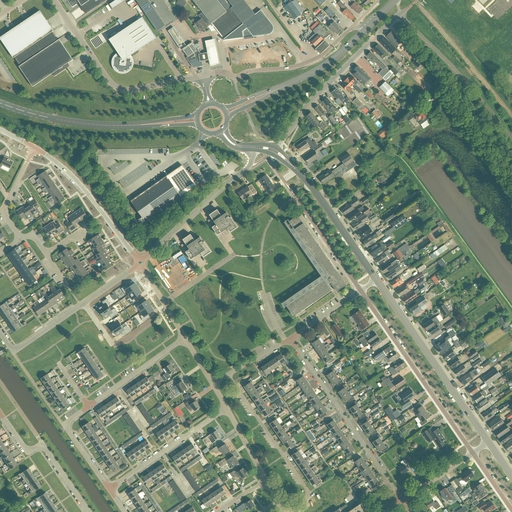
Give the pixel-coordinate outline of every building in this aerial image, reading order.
[(116,0),(110,5),(112,9),(125,0),(116,0)] [(179,0),(176,4),(183,9),(188,2),(184,0),(179,0)] [(254,36),(269,34),(271,33),(273,32),(274,30),(274,28),(274,26),(273,24),(262,9),(256,14),(245,0),(192,0),(211,23),(212,22),(225,39),(244,37),(243,30),(247,27),(254,36)] [(302,15),(292,1),(291,1),(293,0),(289,0),(283,5),(284,7),(294,20),(300,16),(302,15)] [(359,14),(363,10),(352,0),(350,0),(349,2),(352,5),(350,7),(354,11),(355,10),(359,14)] [(511,0),(495,0),(486,10),(496,21),(511,4),(511,0)] [(148,1),(140,6),(143,10),(151,5),(148,1)] [(352,21),(355,18),(351,14),(351,13),(340,1),(338,4),(344,11),(343,13),(347,17),(348,17),(352,21)] [(151,5),(143,10),(145,14),(154,9),(151,5)] [(338,19),(338,18),(335,15),(334,15),(333,13),(328,8),(324,11),(330,16),(332,17),(331,18),(335,22),(335,21),(336,21),(338,20),(338,19)] [(154,9),(145,14),(148,19),(157,13),(154,9)] [(20,66),(19,67),(33,87),(53,74),(55,76),(68,67),(70,66),(68,63),(73,60),(59,40),(46,49),(40,40),(54,31),(40,11),(0,37),(0,38),(13,58),(14,58),(20,66)] [(320,21),(326,16),(322,12),(316,17),(320,21)] [(157,13),(148,19),(151,23),(159,17),(157,13)] [(202,13),(198,16),(201,19),(195,24),(202,32),(208,27),(206,24),(208,22),(202,13)] [(131,60),(130,58),(129,57),(156,38),(142,17),(109,40),(119,54),(118,55),(117,54),(117,55),(116,57),(114,59),(113,61),(113,64),(114,66),(115,68),(116,70),(119,71),(121,72),(123,72),(126,72),(128,71),(130,69),(131,67),(132,65),(131,64),(131,63),(131,62),(132,62),(132,61),(131,60)] [(159,17),(151,23),(154,27),(162,21),(159,17)] [(162,21),(154,27),(157,31),(165,25),(162,21)] [(337,35),(341,31),(338,27),(334,22),(328,27),(334,33),(334,32),(337,35)] [(313,31),(315,33),(308,40),(315,47),(321,41),(323,39),(327,37),(329,35),(329,34),(320,24),(313,31)] [(173,28),(168,31),(181,50),(182,49),(188,57),(186,58),(193,68),(203,66),(201,54),(198,50),(197,51),(192,43),(186,46),(173,28)] [(391,32),(387,37),(396,47),(401,42),(395,35),(394,36),(391,32)] [(199,60),(209,58),(210,64),(220,62),(215,37),(205,39),(207,51),(198,53),(199,60)] [(379,42),(389,52),(391,54),(396,50),(384,37),(379,42)] [(329,46),(325,40),(315,50),(320,54),(329,46)] [(383,59),(388,55),(385,52),(386,52),(378,45),(373,49),(381,57),(383,59)] [(408,45),(404,49),(412,57),(416,53),(408,45)] [(383,71),(380,73),(379,75),(382,79),(389,72),(386,68),(386,67),(375,55),(374,56),(371,52),(367,56),(374,63),(375,62),(383,71)] [(412,63),(417,68),(420,65),(415,60),(412,63)] [(371,80),(358,66),(356,66),(354,68),(354,70),(356,72),(353,74),(365,86),(371,80)] [(352,76),(349,78),(353,83),(355,86),(356,85),(359,88),(361,86),(358,83),(357,82),(357,81),(352,76)] [(362,91),(359,88),(356,85),(355,86),(353,83),(349,78),(348,78),(344,82),(344,83),(345,83),(349,87),(351,88),(353,86),(357,90),(360,93),(362,91)] [(394,90),(385,82),(380,88),(388,96),(394,90)] [(345,83),(344,83),(342,85),(347,91),(348,91),(349,92),(352,95),(354,93),(351,90),(352,89),(351,88),(349,87),(345,83)] [(335,97),(336,99),(337,99),(339,98),(342,102),(342,101),(346,105),(351,101),(347,97),(345,99),(342,95),(337,89),(335,91),(334,91),(333,91),(333,92),(332,93),(335,97)] [(374,96),(368,90),(365,93),(371,99),(374,96)] [(325,105),(329,109),(333,114),(336,111),(332,107),(334,105),(331,102),(330,103),(327,98),(326,99),(325,99),(324,100),(324,101),(323,101),(326,104),(325,105)] [(353,102),(362,111),(366,107),(357,98),(353,102)] [(324,114),(326,113),(323,110),(322,110),(319,106),(315,109),(323,118),(325,116),(324,114)] [(428,119),(421,109),(417,112),(414,114),(413,114),(415,116),(421,124),(428,119)] [(375,110),(371,113),(377,119),(381,116),(375,110)] [(315,128),(318,126),(319,127),(320,128),(321,127),(324,130),(327,127),(323,121),(321,123),(316,117),(314,117),(311,113),(307,117),(310,121),(315,128)] [(415,116),(413,114),(414,114),(413,113),(406,118),(408,122),(415,116)] [(339,125),(331,115),(328,118),(336,127),(339,130),(341,128),(339,125)] [(384,128),(381,131),(385,136),(389,133),(384,128)] [(310,138),(297,147),(299,149),(299,150),(300,151),(301,151),(301,152),(306,148),(306,149),(310,147),(312,150),(318,146),(315,141),(313,142),(310,138)] [(322,144),(313,149),(316,153),(324,147),(322,144)] [(313,153),(314,152),(313,151),(304,158),(308,164),(312,161),(313,162),(317,159),(313,153)] [(332,172),(330,170),(319,178),(324,185),(337,176),(340,177),(344,175),(343,174),(345,172),(344,170),(347,168),(346,167),(354,161),(349,154),(340,159),(344,164),(332,172)] [(0,168),(1,169),(2,166),(9,169),(13,162),(7,159),(4,157),(2,161),(0,159),(0,168)] [(127,161),(119,165),(117,162),(110,166),(114,174),(130,166),(127,161)] [(142,217),(138,220),(141,225),(142,225),(145,222),(146,222),(197,186),(193,180),(189,183),(182,172),(178,175),(174,170),(131,201),(142,217)] [(38,183),(49,176),(45,171),(38,176),(39,179),(36,181),(38,183)] [(274,187),(266,175),(259,180),(267,191),(274,187)] [(44,185),(51,180),(49,176),(38,183),(39,185),(42,183),(44,185)] [(44,192),(55,185),(51,180),(44,185),(45,188),(43,190),(44,192)] [(50,195),(58,189),(55,185),(44,192),(45,194),(48,192),(50,195)] [(238,193),(243,201),(253,194),(253,195),(257,193),(252,185),(248,187),(238,193)] [(50,201),(61,193),(58,189),(50,195),(52,197),(49,199),(50,201)] [(54,201),(56,203),(64,198),(61,193),(50,201),(52,203),(54,201)] [(347,206),(346,207),(342,210),(345,215),(350,212),(355,209),(354,208),(361,203),(357,198),(350,202),(351,204),(347,206)] [(31,202),(38,212),(40,211),(38,208),(40,207),(35,199),(31,202)] [(28,208),(33,216),(38,212),(31,202),(28,203),(31,206),(28,208)] [(351,216),(347,218),(350,221),(354,218),(355,219),(362,214),(361,212),(363,210),(366,214),(370,211),(365,204),(350,215),(351,216)] [(21,208),(28,219),(33,216),(28,208),(25,210),(23,207),(21,208)] [(25,217),(27,220),(28,219),(21,208),(17,211),(22,219),(25,217)] [(82,208),(77,211),(85,222),(87,221),(85,218),(87,216),(82,208)] [(208,221),(218,235),(227,229),(230,233),(238,227),(231,217),(230,218),(227,213),(224,215),(222,216),(218,210),(210,215),(212,218),(208,221)] [(77,211),(73,214),(78,222),(81,220),(83,223),(85,222),(77,211)] [(382,219),(385,223),(397,215),(394,211),(382,219)] [(357,222),(353,226),(356,230),(361,227),(361,228),(365,225),(363,223),(369,219),(368,218),(372,215),(370,212),(360,219),(361,219),(357,222)] [(68,217),(76,228),(78,227),(76,224),(78,222),(73,214),(68,217)] [(393,227),(384,234),(386,237),(395,230),(396,231),(408,222),(403,215),(391,224),(393,227)] [(289,222),(337,292),(346,285),(298,216),(289,222)] [(66,224),(71,231),(76,228),(68,217),(66,219),(68,222),(66,224)] [(54,221),(52,223),(59,233),(64,230),(59,222),(56,224),(54,221)] [(52,223),(47,226),(53,233),(55,231),(58,234),(59,233),(52,223)] [(43,229),(50,239),(52,238),(50,235),(53,233),(47,226),(43,229)] [(358,233),(362,239),(373,231),(369,226),(358,233)] [(376,233),(363,242),(367,247),(369,245),(370,246),(376,242),(374,240),(382,235),(379,231),(376,233)] [(430,232),(426,235),(432,242),(435,240),(430,232)] [(94,244),(102,239),(99,235),(88,242),(89,244),(92,242),(94,244)] [(181,246),(191,260),(201,253),(204,257),(211,252),(205,242),(204,243),(200,238),(197,239),(198,240),(195,241),(191,235),(183,240),(185,243),(181,246)] [(92,249),(93,251),(105,244),(102,239),(94,244),(95,247),(92,249)] [(382,242),(382,243),(381,241),(369,250),(374,258),(378,256),(378,255),(388,248),(390,250),(395,246),(393,242),(387,246),(386,244),(384,245),(382,242)] [(96,255),(104,250),(103,248),(106,246),(105,244),(93,251),(96,255)] [(447,248),(445,245),(432,254),(434,257),(447,248)] [(8,255),(12,260),(19,255),(18,255),(16,251),(19,249),(18,247),(14,249),(15,250),(8,255)] [(59,254),(62,259),(73,251),(72,250),(69,252),(67,249),(59,254)] [(96,262),(107,255),(104,250),(96,255),(98,258),(95,260),(96,262)] [(62,259),(65,263),(73,258),(71,255),(74,253),(73,251),(62,259)] [(12,260),(15,265),(22,260),(19,256),(23,254),(22,252),(18,255),(19,255),(12,260)] [(376,260),(379,265),(384,262),(385,263),(389,259),(386,254),(387,253),(386,252),(380,256),(381,257),(376,260)] [(102,265),(110,259),(107,255),(96,262),(98,264),(100,262),(102,265)] [(15,265),(19,270),(26,265),(25,265),(23,261),(26,259),(25,257),(22,260),(15,265)] [(65,263),(68,268),(79,260),(78,258),(75,261),(73,258),(65,263)] [(101,269),(102,271),(113,264),(110,259),(102,265),(104,267),(101,269)] [(71,266),(74,270),(85,263),(83,261),(81,263),(79,260),(68,268),(71,266)] [(386,266),(382,269),(385,273),(389,270),(390,271),(400,264),(398,261),(392,265),(390,262),(386,265),(386,266)] [(19,270),(22,275),(29,271),(29,270),(26,267),(30,264),(29,262),(25,265),(26,265),(19,270)] [(74,270),(77,274),(85,269),(83,267),(86,265),(85,263),(74,270)] [(392,273),(387,276),(389,280),(390,279),(391,280),(399,275),(397,273),(402,270),(400,266),(395,270),(394,269),(391,272),(392,273)] [(22,275),(26,280),(33,276),(32,275),(30,272),(34,269),(32,267),(29,270),(29,271),(22,275)] [(77,274),(80,279),(91,272),(90,270),(87,272),(85,269),(77,274)] [(26,280),(30,285),(36,281),(33,277),(37,274),(36,272),(32,275),(33,276),(26,280)] [(397,291),(401,296),(404,294),(405,295),(410,291),(407,286),(415,281),(416,283),(417,283),(420,280),(417,275),(405,284),(406,284),(400,288),(401,289),(397,291)] [(435,276),(431,278),(434,283),(434,282),(436,285),(439,283),(438,280),(435,276)] [(404,283),(400,277),(394,280),(395,281),(392,283),(395,288),(398,286),(399,286),(404,283)] [(324,280),(286,306),(294,316),(331,291),(324,280)] [(129,295),(138,288),(135,283),(128,288),(126,285),(121,289),(125,294),(127,292),(129,295)] [(54,290),(61,300),(66,297),(60,289),(58,291),(56,288),(54,290)] [(138,288),(129,295),(128,296),(129,298),(127,300),(130,305),(136,301),(134,299),(142,293),(138,288)] [(407,297),(403,300),(406,304),(409,301),(410,302),(417,296),(416,295),(421,292),(418,289),(406,297),(407,297)] [(51,296),(57,303),(61,300),(54,290),(52,291),(54,294),(51,296)] [(45,296),(52,306),(57,303),(51,296),(49,297),(47,295),(45,296)] [(42,302),(48,309),(52,306),(45,296),(43,297),(45,300),(42,302)] [(422,310),(421,309),(425,306),(424,305),(428,302),(423,296),(416,301),(417,303),(409,309),(414,315),(418,312),(419,312),(420,311),(422,310)] [(6,303),(0,306),(0,311),(2,314),(10,308),(8,304),(11,302),(9,299),(6,302),(6,303)] [(101,314),(110,308),(108,305),(110,304),(107,299),(102,302),(104,304),(98,309),(101,314)] [(139,309),(141,312),(150,306),(147,300),(140,305),(138,303),(133,306),(137,311),(139,309)] [(36,302),(43,312),(48,309),(42,302),(40,303),(38,301),(36,302)] [(33,308),(39,316),(43,312),(36,302),(34,303),(36,306),(33,308)] [(439,308),(442,313),(448,310),(444,304),(439,308)] [(15,308),(14,305),(10,308),(2,314),(6,320),(14,314),(12,310),(15,308)] [(150,306),(141,312),(143,314),(140,316),(142,318),(141,319),(143,321),(149,318),(147,315),(154,311),(150,306)] [(111,311),(110,308),(101,314),(105,319),(110,315),(112,318),(119,314),(115,308),(111,311)] [(360,310),(352,316),(359,326),(358,327),(361,331),(370,325),(360,310)] [(19,320),(16,316),(19,314),(18,311),(14,314),(6,320),(10,326),(18,320),(19,320)] [(498,319),(502,324),(506,329),(510,326),(503,316),(498,319)] [(427,331),(429,330),(440,322),(444,319),(440,322),(436,317),(424,325),(427,331)] [(445,326),(447,329),(457,322),(454,319),(445,326)] [(14,332),(26,324),(24,321),(21,323),(18,320),(10,326),(14,332)] [(110,326),(113,331),(121,325),(118,320),(110,326)] [(429,330),(432,335),(443,328),(443,327),(440,322),(429,330)] [(123,328),(121,325),(113,331),(117,336),(122,333),(124,336),(130,331),(127,326),(123,328)] [(337,326),(333,329),(339,337),(343,334),(337,326)] [(435,346),(438,350),(448,343),(447,340),(456,334),(453,330),(444,336),(446,339),(440,343),(440,342),(435,346)] [(364,347),(370,343),(378,337),(375,332),(366,339),(360,342),(364,347)] [(312,343),(315,348),(322,343),(319,339),(320,338),(319,336),(313,340),(314,342),(312,343)] [(370,343),(373,348),(381,342),(378,337),(370,343)] [(457,348),(461,345),(463,348),(471,342),(467,337),(459,342),(457,340),(453,343),(457,348)] [(315,348),(319,353),(327,348),(326,346),(324,347),(322,343),(315,348)] [(438,350),(441,354),(445,350),(451,346),(448,343),(438,350)] [(370,359),(374,365),(378,363),(377,362),(387,356),(388,356),(394,352),(390,346),(383,351),(374,357),(370,359)] [(89,354),(85,348),(78,352),(82,358),(89,354)] [(319,353),(323,359),(329,355),(327,351),(329,350),(327,348),(319,353)] [(456,355),(452,349),(443,355),(447,360),(452,357),(452,358),(456,355)] [(476,351),(468,356),(471,359),(478,354),(476,351)] [(395,352),(394,352),(388,356),(387,356),(392,363),(395,360),(394,359),(398,356),(395,352)] [(93,359),(89,354),(82,358),(86,364),(93,359)] [(282,363),(286,361),(287,362),(286,363),(291,369),(294,367),(289,361),(285,355),(283,356),(282,354),(278,357),(282,363)] [(328,362),(330,364),(335,360),(334,358),(332,359),(329,355),(323,359),(326,363),(328,362)] [(278,357),(272,361),(277,369),(279,367),(278,366),(282,363),(278,357)] [(461,363),(457,357),(452,361),(453,361),(449,363),(452,368),(457,365),(457,366),(461,363)] [(96,365),(93,359),(86,364),(90,369),(96,365)] [(481,359),(473,365),(475,368),(484,362),(481,359)] [(391,373),(392,373),(394,375),(400,371),(399,370),(402,368),(402,367),(405,365),(402,360),(388,369),(391,373)] [(266,365),(270,371),(274,369),(277,373),(279,372),(277,369),(272,361),(266,365)] [(168,372),(164,375),(167,380),(172,377),(170,375),(175,371),(171,364),(165,368),(168,372)] [(100,370),(96,365),(90,369),(93,375),(100,370)] [(261,371),(265,377),(268,375),(266,374),(270,371),(266,365),(262,368),(263,370),(261,371)] [(464,365),(455,371),(458,376),(462,374),(463,374),(467,371),(464,365)] [(327,375),(330,380),(337,376),(334,371),(335,370),(333,368),(328,372),(329,374),(327,375)] [(475,375),(475,376),(478,374),(475,369),(460,379),(463,385),(467,382),(468,383),(473,379),(472,377),(475,375)] [(482,378),(487,386),(501,376),(495,369),(482,378)] [(104,376),(100,370),(93,375),(97,380),(104,376)] [(80,376),(81,380),(90,375),(89,371),(80,376)] [(41,379),(45,384),(51,379),(48,374),(41,379)] [(300,375),(294,379),(296,382),(297,381),(300,385),(306,381),(303,376),(301,378),(300,375)] [(336,384),(337,386),(343,382),(341,379),(340,380),(337,376),(330,380),(334,385),(336,384)] [(383,387),(387,384),(391,381),(389,378),(387,379),(385,376),(381,379),(383,382),(380,384),(383,387)] [(142,381),(146,387),(151,384),(147,377),(142,381)] [(387,384),(390,389),(395,386),(398,389),(407,383),(402,377),(394,383),(393,382),(394,381),(393,380),(391,381),(387,384)] [(45,384),(48,389),(55,384),(51,379),(45,384)] [(246,385),(245,386),(248,391),(254,387),(251,382),(253,381),(251,379),(245,383),(246,385)] [(137,384),(141,391),(146,387),(142,381),(137,384)] [(182,381),(178,385),(176,382),(169,386),(173,391),(177,388),(181,393),(187,389),(182,381)] [(300,385),(296,388),(297,391),(302,388),(304,391),(310,386),(306,381),(300,385)] [(48,389),(52,394),(58,390),(55,384),(48,389)] [(132,388),(137,394),(141,391),(137,384),(132,388)] [(339,392),(342,397),(348,392),(345,388),(347,387),(345,384),(339,388),(340,391),(339,392)] [(468,390),(469,391),(469,392),(469,393),(471,393),(472,395),(479,390),(481,388),(478,384),(474,386),(473,387),(472,388),(468,390)] [(306,394),(301,397),(303,399),(313,392),(310,386),(304,391),(306,394)] [(254,387),(248,391),(252,396),(262,389),(260,387),(258,389),(256,390),(254,387)] [(127,391),(131,398),(137,394),(132,388),(127,391)] [(262,389),(252,396),(255,401),(261,397),(259,394),(261,393),(263,391),(262,389)] [(411,389),(401,396),(404,401),(401,403),(404,408),(411,403),(409,400),(415,395),(411,389)] [(52,394),(55,400),(62,395),(58,390),(52,394)] [(476,407),(478,410),(495,398),(497,397),(495,395),(498,393),(497,390),(492,394),(493,396),(491,398),(491,399),(488,401),(486,399),(478,404),(478,405),(476,407)] [(478,394),(477,395),(474,398),(474,399),(475,400),(475,401),(477,403),(484,398),(487,395),(483,391),(479,394),(478,394)] [(313,392),(303,399),(304,401),(309,398),(311,401),(317,397),(313,392)] [(347,400),(349,403),(355,399),(353,396),(351,397),(348,392),(342,397),(345,402),(347,400)] [(55,400),(59,405),(66,400),(62,395),(55,400)] [(113,401),(117,408),(122,404),(118,397),(113,401)] [(261,397),(255,401),(258,406),(269,399),(267,397),(265,399),(263,400),(261,397)] [(317,397),(311,401),(313,404),(311,405),(313,407),(320,402),(317,397)] [(478,410),(480,413),(484,410),(485,410),(491,406),(489,403),(493,401),(494,403),(497,400),(495,398),(478,410)] [(269,399),(258,406),(262,411),(268,407),(266,404),(268,403),(270,401),(269,399)] [(274,404),(277,408),(284,404),(280,399),(274,404)] [(59,405),(62,410),(69,405),(66,400),(59,405)] [(108,404),(112,411),(117,408),(113,401),(108,404)] [(193,408),(195,412),(200,408),(196,401),(192,404),(190,401),(185,404),(190,411),(193,408)] [(350,409),(353,414),(360,409),(357,405),(358,404),(356,401),(351,405),(352,407),(350,409)] [(313,407),(310,409),(311,411),(316,408),(318,411),(324,407),(320,402),(313,407)] [(103,408),(107,414),(112,411),(108,404),(103,408)] [(370,410),(372,413),(378,409),(380,407),(378,404),(370,410)] [(506,410),(510,408),(507,404),(504,406),(503,405),(498,409),(501,413),(506,409),(506,410)] [(417,406),(410,410),(413,414),(415,413),(418,417),(426,412),(422,406),(419,408),(417,406)] [(491,409),(483,414),(487,419),(494,414),(493,413),(497,410),(495,406),(491,409)] [(268,407),(262,411),(265,416),(267,415),(269,417),(275,413),(273,411),(271,412),(268,407)] [(324,407),(318,411),(321,415),(319,416),(321,419),(327,415),(325,413),(327,411),(324,407)] [(98,411),(102,418),(107,414),(103,408),(98,411)] [(184,414),(179,408),(175,411),(179,417),(184,414)] [(359,417),(360,419),(366,415),(364,413),(363,414),(360,409),(353,414),(357,418),(359,417)] [(394,412),(388,416),(392,421),(401,415),(397,410),(394,412)] [(418,417),(415,419),(418,423),(419,423),(422,426),(428,422),(426,419),(430,417),(426,412),(418,417)] [(406,420),(403,415),(397,420),(400,424),(401,423),(402,423),(406,420)] [(270,423),(273,427),(279,423),(277,419),(278,418),(277,416),(271,420),(272,422),(270,423)] [(493,421),(489,424),(493,430),(504,423),(499,416),(493,420),(493,421)] [(362,425),(365,430),(371,426),(368,421),(370,420),(368,418),(362,422),(364,424),(362,425)] [(171,424),(176,430),(181,427),(176,420),(171,424)] [(330,420),(324,423),(326,426),(327,425),(331,430),(337,426),(333,421),(332,422),(330,420)] [(83,427),(86,432),(93,427),(89,422),(83,427)] [(273,427),(277,433),(287,426),(286,424),(282,427),(279,423),(273,427)] [(166,427),(171,434),(176,430),(171,424),(166,427)] [(501,427),(502,428),(495,433),(499,438),(506,433),(506,434),(510,431),(505,424),(501,427)] [(277,433),(281,439),(287,434),(285,431),(286,430),(289,429),(287,426),(277,433)] [(331,434),(329,435),(330,438),(340,431),(337,426),(331,430),(333,433),(331,434)] [(370,434),(372,436),(378,432),(376,429),(374,430),(371,426),(365,430),(368,435),(370,434)] [(379,432),(383,429),(381,426),(377,429),(379,431),(374,435),(375,437),(380,433),(379,432)] [(86,432),(90,437),(96,432),(93,427),(86,432)] [(161,430),(166,437),(171,434),(166,427),(161,430)] [(444,440),(445,439),(438,429),(434,431),(431,427),(423,433),(429,443),(433,440),(439,449),(445,445),(443,441),(444,440)] [(156,434),(161,440),(166,437),(161,430),(156,434)] [(310,430),(307,432),(313,441),(316,439),(310,430)] [(511,430),(499,439),(502,444),(511,438),(511,437),(511,435),(511,430)] [(210,439),(213,437),(216,440),(221,437),(217,431),(203,440),(206,445),(211,442),(210,439)] [(340,431),(330,438),(332,440),(334,438),(336,437),(338,440),(344,436),(340,431)] [(90,437),(93,442),(99,437),(96,432),(90,437)] [(281,439),(285,445),(291,440),(290,439),(292,438),(290,436),(289,437),(287,434),(281,439)] [(373,442),(376,447),(383,443),(380,438),(381,437),(380,435),(374,439),(375,441),(373,442)] [(340,443),(335,446),(337,448),(340,446),(347,441),(344,436),(338,440),(340,443)] [(93,442),(96,447),(103,442),(99,437),(93,442)] [(142,444),(146,450),(151,447),(147,440),(142,444)] [(289,447),(291,449),(297,445),(295,443),(294,444),(291,440),(285,445),(287,448),(289,447)] [(347,441),(340,446),(341,448),(343,447),(345,450),(351,446),(347,441)] [(96,447),(100,452),(106,447),(103,442),(96,447)] [(382,451),(384,453),(389,449),(387,446),(386,447),(383,443),(376,447),(380,452),(382,451)] [(137,447),(142,454),(146,450),(142,444),(137,447)] [(187,448),(192,454),(197,451),(192,444),(187,448)] [(221,447),(219,445),(211,451),(213,454),(215,452),(217,454),(221,451),(224,455),(230,451),(226,444),(221,447)] [(351,446),(345,450),(348,454),(346,455),(348,458),(354,454),(352,452),(354,450),(351,446)] [(100,452),(103,457),(110,452),(106,447),(100,452)] [(132,451),(137,457),(142,454),(137,447),(132,451)] [(182,451),(187,458),(192,454),(187,448),(182,451)] [(294,454),(292,455),(296,460),(302,456),(299,451),(300,450),(298,448),(293,452),(294,454)] [(0,453),(0,454),(3,459),(10,454),(6,449),(0,453)] [(127,454),(132,461),(137,457),(132,451),(127,454)] [(177,455),(182,461),(187,458),(182,451),(177,455)] [(103,457),(106,462),(113,457),(110,452),(103,457)] [(3,459),(7,464),(13,459),(10,454),(3,459)] [(172,458),(177,465),(182,461),(177,455),(172,458)] [(229,459),(227,457),(219,463),(222,467),(229,462),(233,467),(239,463),(234,456),(229,459)] [(302,456),(296,460),(299,465),(309,458),(308,456),(305,457),(304,458),(302,456)] [(106,462),(110,466),(116,462),(113,457),(106,462)] [(358,467),(365,462),(361,458),(359,459),(358,457),(352,461),(354,463),(355,462),(358,467)] [(309,458),(299,465),(303,470),(309,466),(307,463),(308,462),(311,460),(309,458)] [(13,459),(7,464),(10,469),(17,465),(13,459)] [(409,470),(408,470),(406,466),(408,464),(405,459),(400,462),(403,466),(398,469),(402,474),(409,470)] [(110,466),(113,472),(120,467),(116,462),(110,466)] [(362,472),(368,468),(365,462),(358,467),(357,468),(354,469),(356,472),(358,470),(360,469),(362,472)] [(158,468),(163,474),(168,471),(163,465),(158,468)] [(309,466),(303,470),(306,475),(317,468),(315,466),(312,468),(311,469),(309,466)] [(24,480),(33,474),(28,468),(20,474),(20,473),(16,476),(18,479),(21,476),(23,480),(24,480)] [(153,471),(158,478),(163,474),(158,468),(153,471)] [(317,468),(306,475),(309,480),(316,476),(314,473),(315,472),(318,470),(317,468)] [(364,475),(360,478),(361,480),(364,478),(371,473),(368,468),(362,472),(364,475)] [(238,478),(241,476),(243,479),(248,476),(243,469),(238,472),(237,470),(234,472),(231,473),(234,478),(237,476),(238,478)] [(453,480),(457,486),(460,484),(459,482),(461,480),(467,481),(475,476),(473,477),(472,475),(473,474),(474,471),(468,470),(462,474),(462,476),(457,479),(456,478),(453,480)] [(148,475),(153,481),(158,478),(153,471),(148,475)] [(371,473),(364,478),(365,480),(367,479),(369,482),(375,477),(371,473)] [(28,486),(37,480),(33,474),(24,480),(23,480),(20,482),(22,485),(25,482),(28,486)] [(143,478),(148,485),(153,481),(148,475),(143,478)] [(316,476),(309,480),(313,485),(315,484),(317,486),(322,482),(320,479),(319,480),(316,476)] [(375,477),(369,482),(372,486),(370,488),(372,490),(378,486),(377,484),(378,483),(375,477)] [(33,492),(41,486),(37,480),(28,486),(31,490),(27,493),(29,495),(33,493),(33,492)] [(472,496),(484,488),(481,483),(472,489),(474,492),(471,494),(472,496)] [(455,489),(452,485),(446,489),(445,488),(440,491),(441,493),(441,495),(443,499),(444,498),(447,501),(448,500),(454,501),(457,500),(452,493),(456,490),(455,489)] [(217,490),(221,497),(226,493),(222,487),(217,490)] [(477,496),(479,499),(488,493),(484,488),(472,496),(474,498),(477,496)] [(128,494),(132,499),(138,494),(135,489),(128,494)] [(212,494),(216,500),(221,497),(217,490),(212,494)] [(41,504),(49,499),(45,493),(37,498),(36,498),(33,501),(34,503),(38,501),(41,504)] [(132,499),(135,504),(142,499),(138,494),(132,499)] [(207,497),(212,503),(216,500),(212,494),(207,497)] [(202,500),(206,507),(212,503),(207,497),(202,500)] [(45,511),(54,505),(49,499),(41,504),(44,509),(40,511),(44,511),(45,511)] [(135,504),(139,509),(145,504),(142,499),(135,504)] [(426,503),(429,508),(433,505),(436,509),(440,506),(437,502),(435,503),(432,499),(426,503)] [(245,506),(247,505),(250,510),(255,506),(251,500),(246,503),(246,502),(236,508),(238,511),(241,511),(247,508),(245,506)] [(478,506),(481,510),(483,509),(485,511),(488,511),(495,508),(490,501),(486,504),(484,501),(478,506)] [(365,511),(366,511),(361,503),(350,510),(346,504),(346,505),(341,508),(340,507),(333,511),(365,511)]
